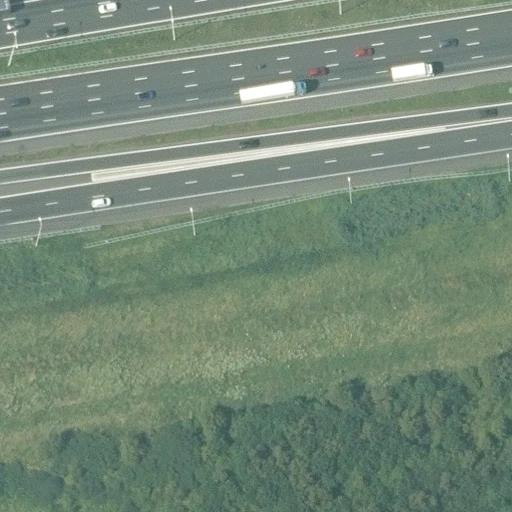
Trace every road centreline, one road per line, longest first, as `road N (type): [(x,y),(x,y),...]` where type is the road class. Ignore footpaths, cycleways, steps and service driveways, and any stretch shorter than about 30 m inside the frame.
road 1 (motorway): [(0,115),(511,33)]
road 2 (motorway): [(0,210),(511,131)]
road 3 (motorway): [(0,175),(511,123)]
road 4 (motorway): [(172,0),(0,29)]
